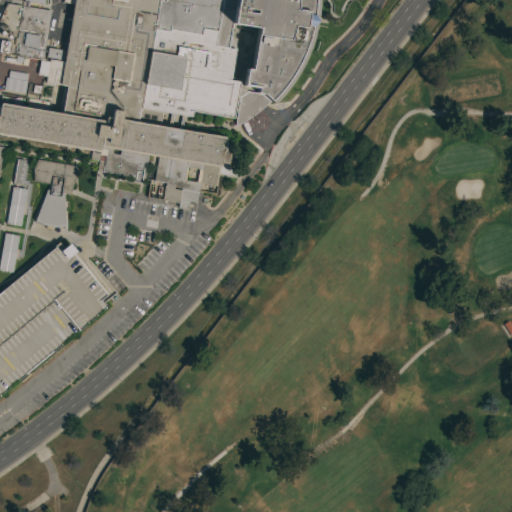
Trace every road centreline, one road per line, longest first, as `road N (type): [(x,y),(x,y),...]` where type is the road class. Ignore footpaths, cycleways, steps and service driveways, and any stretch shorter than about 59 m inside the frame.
road 1 (primary): [(0,454),(150,329),(269,190)]
road 2 (primary): [(269,190),(346,90)]
